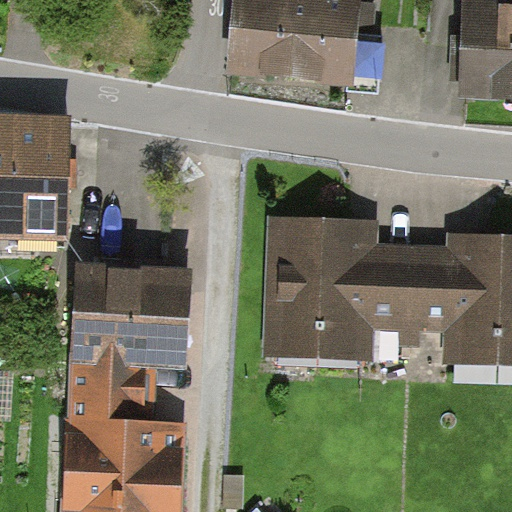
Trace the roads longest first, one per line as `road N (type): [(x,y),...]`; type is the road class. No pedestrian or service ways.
road 1 (unclassified): [(190,114),(511,158)]
road 2 (unclassified): [(0,82),(190,114)]
